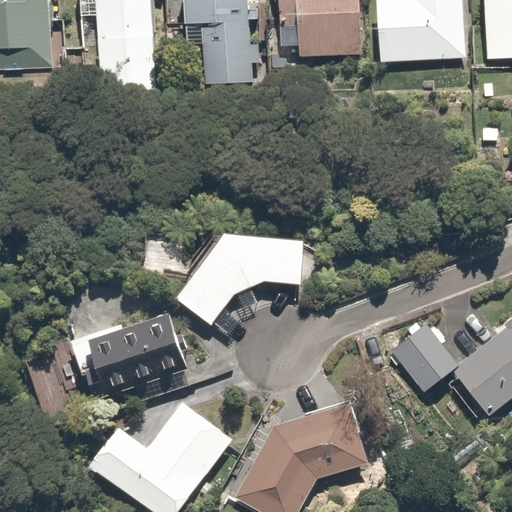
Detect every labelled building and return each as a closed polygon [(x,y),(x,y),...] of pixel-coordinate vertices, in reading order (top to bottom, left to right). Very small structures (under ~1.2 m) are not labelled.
[(56,0),(0,0),(0,70),(58,68),(56,0)] [(158,0),(80,0),(82,20),(100,20),(102,82),(161,80),(158,0)] [(253,0),(186,0),(188,48),(202,48),(203,79),(256,77),(253,0)] [(357,0),(285,0),(286,27),(299,27),(299,60),(358,60),(357,0)] [(469,0),(384,0),(384,61),(469,62),(469,0)] [(511,0),(485,0),(487,60),(511,59),(511,0)] [(309,239),(231,233),(178,297),(214,327),(251,282),(305,285),(309,239)] [(511,420),(511,310),(454,363),(509,423),(511,420)] [(190,364),(175,314),(73,344),(88,395),(190,364)] [(185,511),(237,423),(184,385),(150,436),(117,420),(89,469),(160,511),(185,511)] [(362,403),(362,399),(284,420),(237,492),(265,511),(298,511),(318,486),(375,466),(362,403)]
